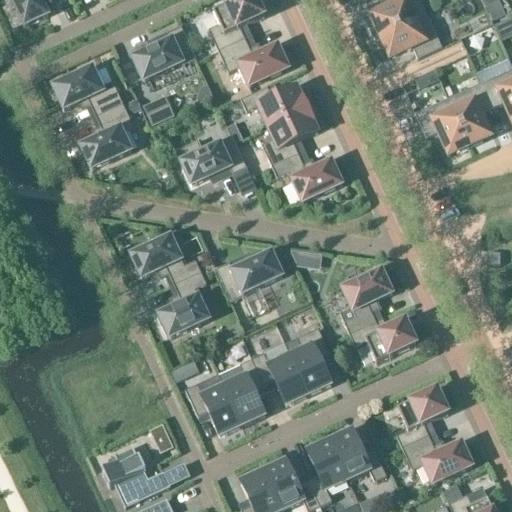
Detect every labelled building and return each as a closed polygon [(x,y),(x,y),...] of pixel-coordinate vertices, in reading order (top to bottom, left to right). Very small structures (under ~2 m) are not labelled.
[(24,28),(25,31),(49,19),(41,3),(47,0),(10,0),(15,8),(4,13),(13,32),(24,28)] [(241,33),(265,22),(254,0),(250,0),(214,17),(220,30),(208,35),(218,56),(245,43),(241,33)] [(388,0),(392,9),(370,20),(380,41),(427,19),(418,0),(388,0)] [(380,41),(390,63),(412,52),(418,64),(442,52),(437,41),(427,19),(380,41)] [(132,63),(143,86),(182,68),(183,70),(196,64),(181,32),(168,38),(171,45),(132,63)] [(250,54),(245,43),(218,56),(229,78),(240,73),(249,92),(289,74),(278,50),(261,58),(258,50),(250,54)] [(102,92),(93,73),(53,91),(64,115),(80,107),(83,115),(91,111),(96,122),(123,109),(113,87),(102,92)] [(504,108),(511,126),(511,74),(481,89),(492,113),(504,108)] [(448,104),(470,151),(491,141),(481,119),(492,113),(481,89),(448,104)] [(203,92),(198,104),(201,110),(215,103),(208,90),(203,92)] [(258,112),(268,133),(308,115),(297,92),(273,103),(268,92),(241,105),(247,117),(258,112)] [(165,100),(143,111),(152,131),(175,121),(165,100)] [(137,103),(123,109),(128,120),(142,113),(137,103)] [(438,138),(448,161),(470,151),(448,104),(415,119),(427,143),(438,138)] [(97,143),(80,151),(91,174),(131,156),(122,137),(133,131),(128,120),(123,109),(96,122),(101,132),(93,136),(97,143)] [(318,138),(308,115),(268,133),(273,145),(262,150),(272,172),(299,159),(294,149),(318,138)] [(183,165),(181,167),(192,190),(230,173),(233,179),(247,173),(232,141),(218,147),(219,149),(203,156),(198,146),(179,155),(183,165)] [(302,208),(342,190),(331,166),(315,173),(311,166),(304,170),(299,159),(272,172),(277,183),(289,178),(302,208)] [(171,241),(131,260),(142,283),(158,276),(161,283),(169,280),(174,290),(201,278),(215,271),(211,264),(198,271),(196,266),(184,271),(171,241)] [(291,256),(291,257),(296,269),(295,271),(305,273),(307,258),(291,256)] [(216,274),(231,307),(244,300),(244,298),(282,281),(271,257),(233,275),(230,268),(216,274)] [(500,269),(500,257),(488,257),(489,269),(500,269)] [(376,306),(393,298),(382,275),(342,293),(355,323),(344,328),(350,340),(377,328),(372,317),(380,314),(376,306)] [(174,312),(158,319),(169,343),(209,324),(195,295),(207,289),(201,278),(174,290),(179,301),(171,304),(174,312)] [(381,338),(377,328),(350,340),(355,352),(366,347),(377,369),(417,350),(406,327),(381,338)] [(297,344),(285,349),(290,360),(309,400),(331,390),(320,366),(331,361),(318,334),(297,344)] [(264,359),(252,365),(264,392),(275,387),(286,411),(309,400),(290,360),(269,370),(264,359)] [(245,381),(224,391),(242,431),(265,420),(254,396),(264,392),(252,365),(240,370),(245,381)] [(198,390),(185,395),(198,422),(208,417),(220,442),(242,431),(224,391),(219,380),(198,390)] [(424,430),(448,419),(437,396),(397,414),(408,436),(396,441),(402,453),(429,440),(424,430)] [(329,445),(348,485),(369,476),(374,487),(386,481),(374,454),(363,459),(352,435),(329,445)] [(432,490),(472,471),(461,447),(445,455),(442,447),(434,451),(429,440),(402,453),(412,475),(423,470),(432,490)] [(170,443),(159,448),(163,457),(174,452),(170,443)] [(308,485),(320,511),(332,506),(327,495),(348,485),(329,445),(307,456),(318,480),(308,485)] [(127,511),(171,492),(164,477),(148,484),(145,477),(146,477),(138,459),(137,459),(133,452),(116,459),(115,458),(114,459),(118,468),(103,475),(111,493),(115,491),(124,511),(127,511)] [(290,511),(303,506),(305,511),(319,511),(320,511),(308,485),(297,490),(286,466),(263,476),(279,511),(290,511)] [(252,511),(248,511),(279,511),(263,476),(240,487),(252,511)] [(457,490),(444,496),(450,509),(463,503),(457,490)] [(385,497),(372,503),(376,511),(379,511),(390,507),(385,497)] [(491,511),(488,505),(475,510),(470,499),(463,503),(450,509),(449,509),(449,511),(491,511)]
